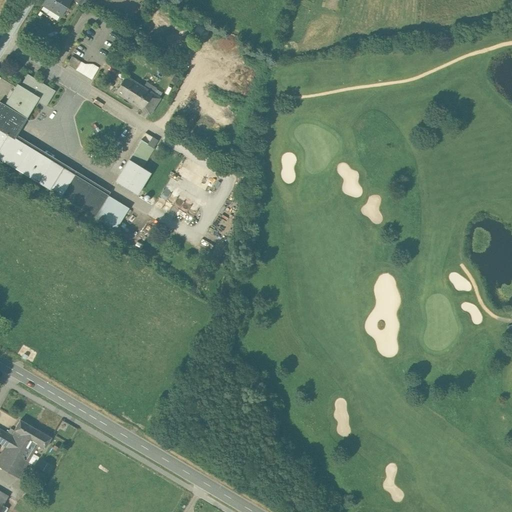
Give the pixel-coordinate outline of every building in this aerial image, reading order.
[(45,0),(43,4),(61,15),(70,0),(45,0)] [(80,62),(72,56),(67,64),(76,70),(80,62)] [(55,91),(27,74),(20,86),(39,97),(37,101),(45,107),(55,91)] [(153,93),(125,75),(115,92),(142,110),(153,93)] [(20,86),(17,84),(4,105),(0,102),(0,130),(7,134),(14,139),(14,138),(37,101),(39,97),(20,86)] [(160,98),(153,93),(142,110),(150,115),(160,98)] [(108,195),(14,138),(14,139),(7,134),(0,145),(0,159),(94,217),(108,195)] [(154,148),(148,144),(136,164),(141,168),(154,148)] [(136,164),(129,160),(116,181),(137,194),(150,173),(141,168),(136,164)] [(108,195),(94,217),(116,230),(129,208),(108,195)] [(51,438),(20,420),(14,431),(11,436),(14,438),(14,439),(26,446),(25,448),(33,453),(38,445),(45,448),(51,438)] [(0,443),(5,447),(0,455),(0,467),(19,478),(33,453),(25,448),(26,446),(14,439),(14,438),(11,436),(0,429),(0,443)] [(29,505),(31,503),(38,490),(28,484),(19,499),(29,505)] [(8,497),(0,491),(0,504),(3,506),(8,497)]
